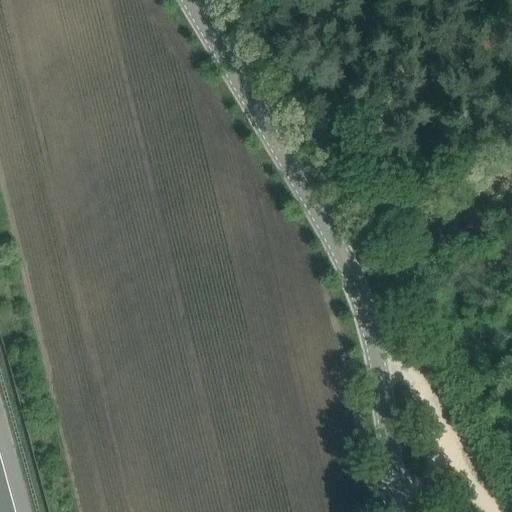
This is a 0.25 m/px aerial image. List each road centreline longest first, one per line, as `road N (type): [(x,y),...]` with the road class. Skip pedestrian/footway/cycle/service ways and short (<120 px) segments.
road 1 (tertiary): [(393,511),(372,351),(345,266),(187,0)]
road 2 (track): [(492,511),(451,473),(431,413),(357,305)]
